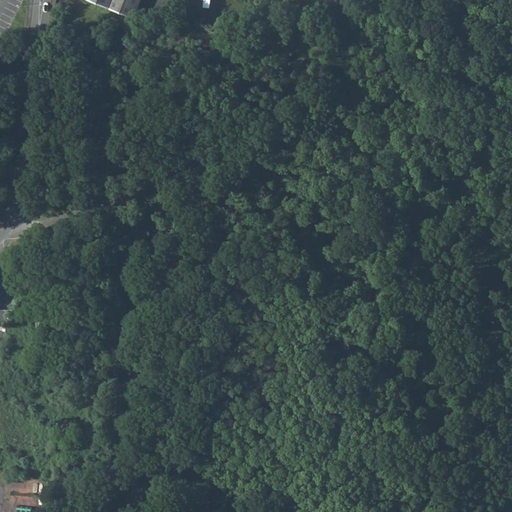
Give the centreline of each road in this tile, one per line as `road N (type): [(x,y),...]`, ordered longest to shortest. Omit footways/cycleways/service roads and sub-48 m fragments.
road 1 (track): [(11,221),(43,232),(410,110),(511,67)]
road 2 (unknown): [(125,204),(121,439),(134,478),(180,511)]
road 3 (residential): [(0,235),(22,203),(33,149),(44,0)]
